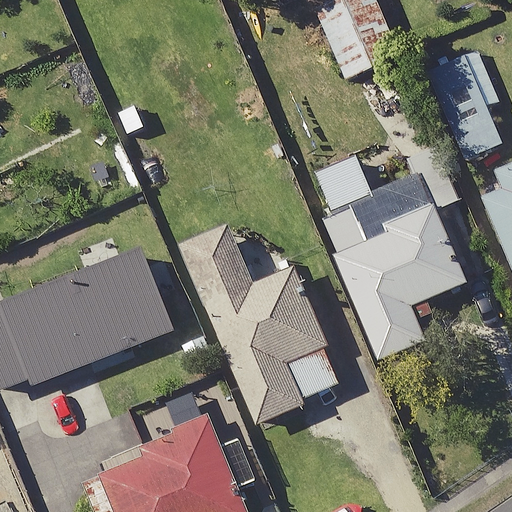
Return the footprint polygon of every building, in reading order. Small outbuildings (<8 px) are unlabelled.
[(388,55),(365,0),(316,0),(304,5),(334,77),(388,55)] [(356,148),(299,171),(330,247),(321,250),(365,356),(412,337),(398,303),(452,280),(405,168),(370,183),(356,148)] [(511,150),(460,173),(511,289),(511,150)] [(244,283),(215,221),(164,245),(246,421),(330,382),(277,268),(244,283)] [(208,448),(197,418),(132,442),(136,453),(72,476),(85,511),(232,511),(224,488),(252,478),(237,438),(208,448)]
